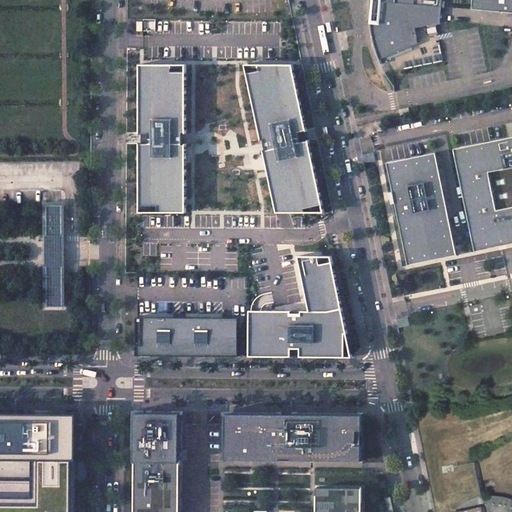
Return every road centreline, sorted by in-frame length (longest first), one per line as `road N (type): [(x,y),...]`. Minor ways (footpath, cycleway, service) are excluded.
road 1 (unclassified): [(386,373),(311,0)]
road 2 (unclassified): [(109,0),(106,371)]
road 3 (unclassified): [(106,392),(390,394)]
road 4 (unclassified): [(386,373),(106,371)]
road 5 (unclassified): [(416,511),(390,394)]
road 6 (unclassified): [(106,392),(105,511)]
